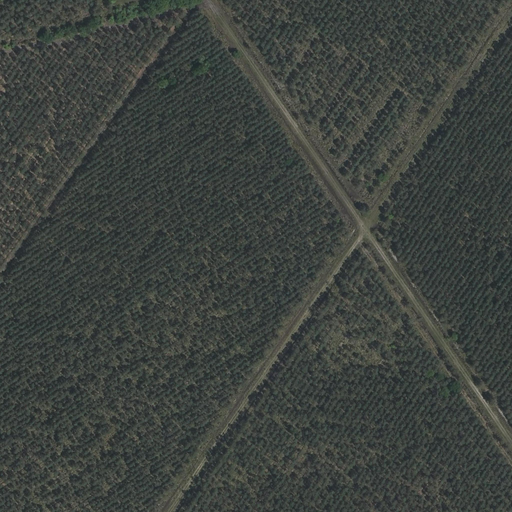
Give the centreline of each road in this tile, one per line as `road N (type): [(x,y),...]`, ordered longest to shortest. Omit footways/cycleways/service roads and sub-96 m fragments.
road 1 (track): [(209,0),(511,440)]
road 2 (track): [(366,229),(511,20)]
